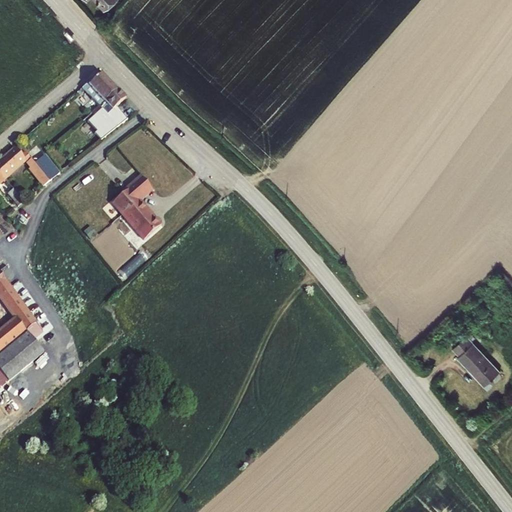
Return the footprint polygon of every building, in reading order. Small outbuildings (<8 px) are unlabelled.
[(86,0),(88,1),(89,0),(95,0),(106,11),(118,0),(86,0)] [(90,85),(85,89),(90,95),(83,101),(88,106),(93,112),(86,118),(89,122),(96,115),(94,114),(98,110),(97,109),(100,107),(112,96),(96,80),(90,85)] [(85,89),(78,95),(83,101),(90,95),(85,89)] [(112,96),(100,107),(97,109),(98,110),(94,114),(96,115),(89,122),(96,130),(110,118),(108,116),(121,105),(112,96)] [(86,118),(76,127),(87,139),(96,130),(89,122),(86,118)] [(50,149),(43,155),(52,166),(60,160),(50,149)] [(11,152),(2,160),(14,173),(22,166),(24,167),(23,168),(27,172),(26,173),(42,190),(48,185),(32,168),(21,156),(18,159),(11,152)] [(0,162),(0,184),(1,185),(14,173),(2,160),(0,162)] [(42,160),(32,168),(48,185),(49,185),(57,178),(42,160)] [(60,176),(67,170),(60,160),(52,166),(60,176)] [(140,175),(109,203),(143,239),(162,222),(141,200),(153,189),(140,175)] [(11,196),(6,201),(15,212),(21,207),(11,196)] [(0,390),(40,360),(29,345),(40,336),(0,283),(0,390)] [(478,386),(496,372),(467,335),(452,346),(458,354),(455,356),(478,386)]
